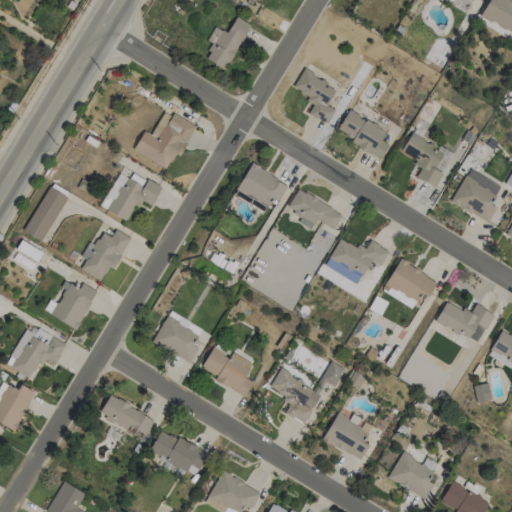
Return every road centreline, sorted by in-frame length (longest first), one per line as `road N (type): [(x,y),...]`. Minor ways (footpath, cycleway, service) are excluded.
road 1 (residential): [(27,477),(317,0)]
road 2 (residential): [(106,25),(511,282)]
road 3 (residential): [(106,348),(366,511)]
road 4 (tertiary): [(121,0),(0,206)]
